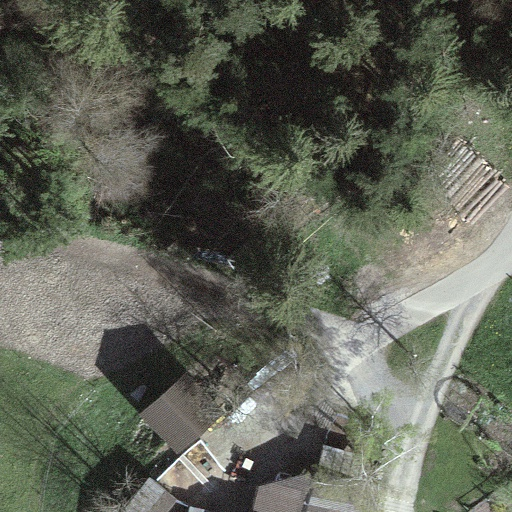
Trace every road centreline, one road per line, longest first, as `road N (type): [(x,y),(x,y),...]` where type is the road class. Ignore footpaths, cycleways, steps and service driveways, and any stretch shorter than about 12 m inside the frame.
road 1 (track): [(511,258),(331,365),(251,466),(233,511)]
road 2 (track): [(493,273),(410,446),(393,511)]
